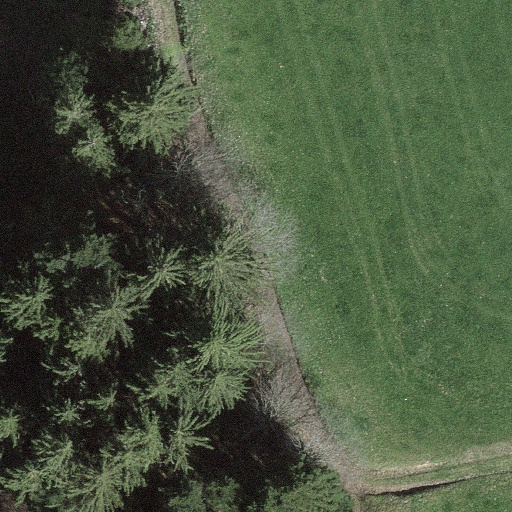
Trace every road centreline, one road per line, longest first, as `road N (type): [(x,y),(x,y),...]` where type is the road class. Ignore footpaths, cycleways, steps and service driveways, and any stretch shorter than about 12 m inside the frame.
road 1 (track): [(172,0),(323,439),(359,474),(393,477)]
road 2 (track): [(393,477),(511,460)]
